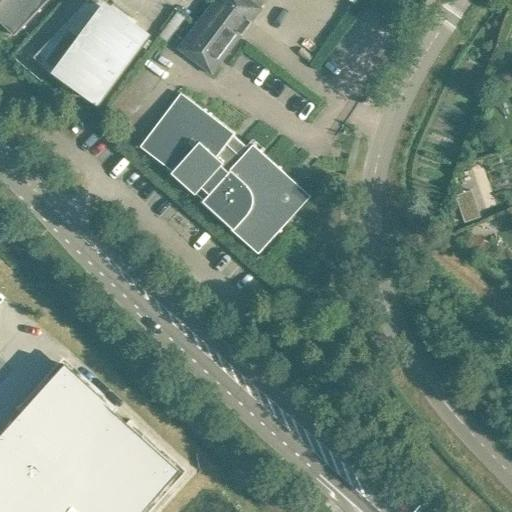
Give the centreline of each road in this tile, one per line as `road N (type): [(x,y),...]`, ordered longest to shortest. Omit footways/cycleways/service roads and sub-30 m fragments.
road 1 (unclassified): [(511,477),(453,418),(399,336),(377,279),(371,196),(386,132),(458,0)]
road 2 (secondary): [(389,511),(0,158)]
